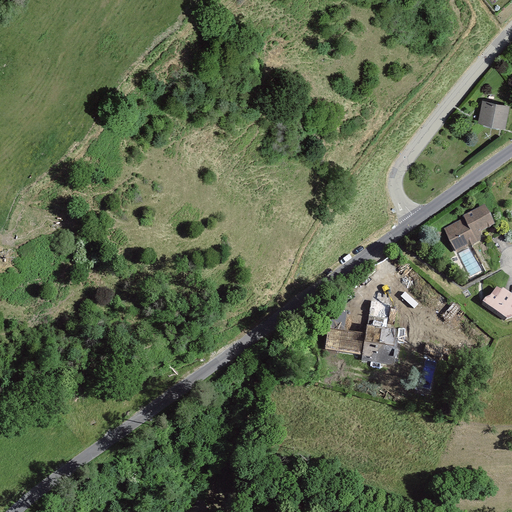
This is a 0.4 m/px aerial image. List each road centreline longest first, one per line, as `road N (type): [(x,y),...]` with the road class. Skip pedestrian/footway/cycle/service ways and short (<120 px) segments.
road 1 (tertiary): [(415,221),(16,511)]
road 2 (residential): [(415,221),(396,177),(511,28)]
